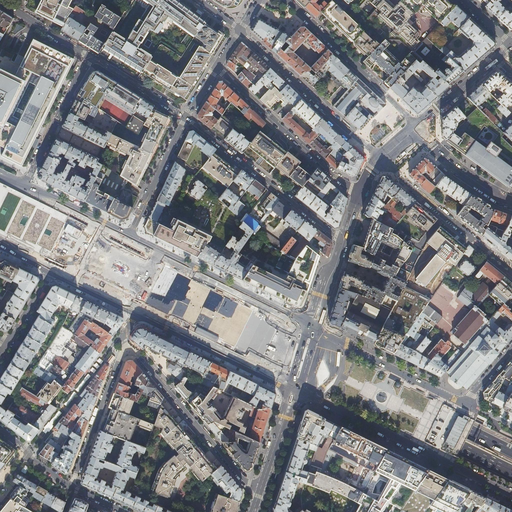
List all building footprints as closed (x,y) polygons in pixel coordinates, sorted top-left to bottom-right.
[(43,0),(41,5),(38,12),(41,13),(45,16),(58,22),(65,25),(70,17),(69,17),(74,9),(69,6),(72,0),(43,0)] [(144,0),(157,10),(147,23),(146,24),(145,23),(140,19),(126,40),(112,31),(105,43),(102,47),(111,53),(122,60),(143,72),(151,60),(153,56),(138,47),(150,28),(157,32),(158,31),(169,17),(176,23),(195,37),(206,23),(199,18),(186,9),(174,0),(144,0)] [(318,0),(311,0),(305,7),(316,17),(321,12),(328,4),(324,1),(319,6),(318,6),(318,5),(317,4),(316,4),(316,3),(318,0)] [(342,31),(353,42),(364,31),(343,11),(332,0),(328,4),(321,12),(327,17),(342,31)] [(422,8),(426,11),(431,6),(436,0),(398,0),(397,2),(398,2),(397,3),(396,3),(393,6),(386,0),(378,0),(374,5),(381,11),(377,15),(393,30),(391,31),(395,34),(398,34),(402,37),(412,27),(405,21),(409,16),(410,15),(420,5),(419,4),(420,3),(424,7),(422,8)] [(439,24),(455,7),(453,5),(452,5),(451,5),(446,0),(445,0),(436,0),(431,6),(426,11),(439,24)] [(491,0),(488,3),(485,7),(490,11),(498,19),(506,9),(507,8),(506,7),(505,8),(499,3),(501,0),(491,0)] [(511,3),(511,4),(507,8),(506,9),(498,19),(510,30),(511,30),(511,29),(511,3)] [(65,25),(62,30),(73,37),(80,41),(88,28),(73,18),(75,15),(77,17),(81,11),(83,12),(85,10),(77,5),(74,9),(69,17),(70,17),(65,25)] [(121,17),(102,5),(95,16),(114,28),(121,17)] [(426,37),(429,40),(442,25),(444,26),(449,20),(452,22),(460,29),(469,18),(464,13),(456,6),(455,7),(439,24),(426,37)] [(0,23),(0,24),(8,29),(15,18),(0,8),(0,23)] [(95,17),(89,13),(84,21),(90,25),(91,23),(95,17)] [(262,40),(266,37),(268,38),(277,28),(259,17),(251,30),(256,35),(262,40)] [(443,46),(440,50),(448,58),(456,65),(458,64),(461,66),(459,68),(465,73),(495,46),(495,42),(469,18),(460,29),(459,30),(468,39),(469,38),(470,39),(469,40),(471,42),(472,41),(473,42),(472,42),(472,45),(472,46),(469,49),(468,48),(459,56),(457,57),(451,51),(450,52),(448,50),(449,50),(446,47),(445,48),(443,46)] [(88,28),(80,41),(88,46),(90,48),(99,53),(102,47),(105,43),(93,36),(98,27),(91,23),(90,25),(88,28)] [(206,23),(195,37),(203,42),(204,43),(201,47),(212,54),(221,40),(223,36),(220,34),(217,32),(216,33),(209,28),(210,26),(208,25),(206,23)] [(324,64),(329,59),(328,59),(333,54),(305,27),(301,27),(291,36),(286,42),(290,45),(284,51),(281,48),(277,54),(280,56),(282,58),(285,61),(292,67),(295,71),(297,72),(300,76),(303,72),(305,72),(308,71),(310,72),(312,70),(316,73),(324,64)] [(412,27),(402,37),(406,42),(416,31),(412,27)] [(272,49),(276,45),(274,44),(283,32),(280,30),(277,28),(268,38),(266,37),(262,40),(265,43),(268,45),(270,47),(272,49)] [(364,31),(353,42),(355,45),(355,46),(359,50),(364,55),(365,54),(368,57),(381,44),(375,39),(373,40),(370,36),(364,31)] [(286,42),(291,36),(283,32),(274,44),(276,45),(272,49),(274,51),(277,54),(281,48),(286,42)] [(75,60),(65,55),(55,49),(41,42),(34,39),(26,56),(16,76),(0,68),(0,145),(6,148),(2,156),(25,168),(39,140),(36,138),(58,93),(68,75),(75,60)] [(389,44),(385,40),(381,44),(368,57),(363,62),(366,65),(369,67),(375,61),(379,65),(387,72),(390,75),(384,82),(390,87),(408,70),(417,60),(419,58),(413,52),(412,51),(401,63),(385,48),(389,44)] [(243,55),(248,59),(254,53),(251,50),(244,44),(242,42),(237,48),(231,56),(228,61),(227,66),(235,73),(240,67),(236,65),(239,62),(244,66),(251,72),(250,73),(248,72),(244,69),(241,72),(242,72),(246,77),(250,81),(256,76),(252,73),(257,68),(248,60),(246,61),(242,57),(243,55)] [(413,52),(419,58),(422,60),(423,59),(415,52),(423,44),(422,42),(413,52)] [(151,60),(143,72),(153,78),(164,85),(176,93),(185,98),(187,94),(194,83),(202,71),(210,59),(212,54),(201,47),(200,46),(187,66),(179,78),(175,75),(172,73),(151,60)] [(254,53),(248,59),(248,60),(257,68),(262,73),(258,77),(256,76),(250,81),(246,77),(242,82),(246,86),(249,89),(254,84),(255,85),(270,69),(265,63),(263,61),(254,53)] [(359,78),(333,54),(328,59),(329,59),(324,64),(329,69),(327,71),(333,76),(339,82),(342,85),(348,91),(359,78)] [(433,68),(432,70),(449,86),(456,80),(465,73),(459,68),(456,65),(448,58),(444,62),(445,63),(445,64),(446,65),(446,64),(448,65),(450,66),(450,68),(449,69),(448,68),(448,69),(449,70),(448,70),(447,69),(446,69),(445,69),(444,70),(445,70),(442,72),(438,68),(436,71),(433,68)] [(432,79),(426,86),(437,97),(449,86),(432,70),(422,61),(420,63),(417,60),(408,70),(412,74),(420,81),(421,82),(423,79),(415,72),(418,69),(421,71),(422,69),(432,79)] [(316,73),(313,75),(315,77),(317,79),(317,81),(312,86),(313,87),(327,71),(329,69),(324,64),(316,73)] [(282,79),(277,75),(274,72),(271,69),(270,69),(255,85),(254,84),(249,89),(255,94),(264,84),(266,86),(269,89),(260,99),(265,103),(270,108),(277,100),(278,102),(281,99),(284,96),(286,98),(285,99),(286,100),(283,103),(284,105),(286,106),(288,103),(289,101),(289,100),(295,106),(302,99),(298,94),(295,92),(292,89),(288,85),(285,82),(282,79)] [(412,74),(408,70),(390,87),(397,94),(402,99),(407,94),(409,92),(411,90),(405,84),(405,83),(404,82),(412,74)] [(81,97),(94,105),(101,92),(122,105),(124,103),(125,102),(131,91),(110,78),(99,71),(92,72),(79,95),(81,97)] [(303,72),(300,76),(305,80),(312,86),(317,81),(317,79),(315,77),(313,75),(310,72),(308,71),(305,72),(303,72)] [(242,72),(238,76),(242,82),(246,77),(242,72)] [(501,104),(511,93),(511,85),(502,76),(499,72),(496,72),(481,85),(490,92),(495,87),(496,88),(498,88),(499,89),(498,89),(499,90),(498,90),(499,91),(500,90),(502,93),(498,96),(496,94),(494,96),(492,94),(501,104)] [(386,104),(359,78),(348,91),(334,106),(340,112),(346,117),(358,103),(360,104),(362,102),(376,114),(386,104)] [(244,114),(250,108),(251,107),(223,81),(219,82),(215,88),(209,97),(206,102),(215,109),(218,111),(222,115),(222,114),(229,104),(226,102),(223,106),(224,107),(223,109),(218,105),(217,103),(222,96),(223,95),(230,102),(234,105),(237,102),(244,109),(241,112),(244,114)] [(477,107),(497,126),(500,122),(498,119),(497,119),(486,108),(484,109),(483,108),(482,107),(481,106),(479,105),(491,94),(490,92),(481,85),(475,90),(467,97),(477,107)] [(426,86),(425,86),(424,87),(425,88),(420,93),(414,87),(411,90),(409,92),(411,94),(409,96),(407,94),(402,99),(410,107),(418,114),(426,106),(437,97),(426,86)] [(144,99),(131,91),(125,102),(126,102),(136,108),(136,109),(137,109),(144,99)] [(511,106),(511,93),(501,104),(502,104),(506,109),(511,104),(511,105),(511,106)] [(47,122),(48,123),(56,106),(61,96),(60,95),(55,105),(47,122)] [(99,109),(94,105),(81,97),(79,101),(76,100),(72,107),(78,110),(76,114),(70,112),(70,113),(81,118),(85,120),(88,114),(95,117),(99,109)] [(155,106),(144,99),(137,109),(136,111),(148,118),(152,110),(155,106)] [(308,104),(302,99),(295,106),(283,119),(305,139),(310,144),(317,136),(318,135),(317,134),(313,130),(309,134),(292,118),(293,116),(293,115),(296,112),(313,128),(323,118),(318,114),(314,110),(308,104)] [(463,109),(469,104),(465,100),(459,105),(463,109)] [(215,109),(206,102),(201,109),(198,115),(198,117),(198,119),(209,127),(212,129),(212,128),(218,120),(212,115),(212,114),(212,113),(215,109)] [(124,103),(122,105),(114,119),(119,122),(126,127),(134,115),(136,111),(124,103)] [(350,123),(351,122),(354,124),(355,126),(359,129),(371,115),(366,110),(362,114),(360,112),(364,108),(360,104),(358,103),(346,117),(345,118),(347,121),(350,123)] [(508,119),(511,115),(511,114),(506,109),(502,104),(501,105),(500,103),(497,106),(497,107),(498,108),(507,117),(506,118),(508,119)] [(466,118),(456,106),(450,112),(443,118),(442,132),(442,137),(446,140),(453,133),(453,131),(454,131),(455,130),(455,128),(456,128),(456,127),(457,125),(458,123),(461,120),(463,120),(465,122),(467,120),(466,118)] [(450,144),(449,145),(457,151),(469,160),(477,166),(488,174),(490,172),(501,157),(511,142),(511,140),(510,138),(504,132),(497,126),(477,107),(472,112),(466,118),(467,120),(465,122),(453,133),(446,140),(450,144)] [(258,115),(250,108),(244,114),(244,115),(249,120),(251,118),(263,128),(263,127),(267,123),(258,115)] [(156,112),(152,110),(148,118),(145,122),(144,125),(150,127),(141,147),(112,134),(107,144),(130,155),(120,175),(123,177),(137,185),(139,181),(141,175),(145,167),(150,156),(157,142),(162,132),(166,123),(168,118),(165,116),(161,114),(156,112)] [(91,123),(89,122),(87,126),(78,121),(79,119),(80,120),(81,118),(70,113),(63,126),(63,127),(73,132),(84,137),(91,123)] [(233,129),(235,126),(222,114),(222,115),(220,117),(218,120),(212,128),(221,135),(225,139),(233,129)] [(134,115),(126,127),(138,135),(144,125),(145,122),(134,115)] [(323,118),(313,128),(312,129),(313,130),(317,134),(319,132),(323,136),(322,137),(324,140),(326,138),(328,139),(326,142),(326,143),(329,145),(333,140),(339,134),(335,130),(330,125),(327,123),(323,118)] [(112,134),(106,131),(104,135),(101,135),(101,134),(97,132),(97,131),(91,128),(93,124),(91,123),(84,137),(92,141),(105,148),(107,144),(112,134)] [(225,139),(242,154),(249,146),(251,142),(251,141),(250,142),(244,137),(245,136),(241,133),(240,134),(233,129),(225,139)] [(214,153),(216,150),(217,149),(194,131),(192,131),(190,131),(186,139),(182,148),(180,151),(178,157),(187,161),(192,149),(194,148),(195,146),(194,145),(196,144),(201,148),(199,151),(200,152),(201,151),(210,158),(214,153)] [(266,137),(259,132),(251,142),(249,146),(254,150),(268,161),(276,167),(286,154),(282,151),(278,148),(269,140),(270,140),(271,138),(270,138),(271,137),(269,136),(268,135),(267,135),(266,136),(266,137)] [(343,138),(339,134),(333,140),(335,143),(331,147),(334,149),(337,152),(339,151),(343,147),(347,142),(343,138)] [(317,136),(310,144),(326,159),(330,154),(334,149),(331,147),(329,145),(326,143),(323,146),(317,141),(319,139),(318,137),(317,136)] [(66,155),(71,144),(63,141),(58,138),(57,138),(48,156),(54,158),(55,157),(60,160),(62,157),(59,156),(60,154),(62,153),(66,155)] [(350,144),(347,142),(343,147),(345,149),(341,153),(339,151),(337,152),(341,156),(344,155),(353,148),(351,145),(350,144)] [(507,186),(508,186),(511,181),(511,167),(508,165),(511,160),(511,142),(501,157),(490,172),(494,175),(508,185),(507,186)] [(83,160),(87,152),(77,148),(71,144),(66,155),(65,157),(68,159),(69,160),(67,163),(68,164),(72,166),(74,167),(76,164),(76,162),(74,161),(75,159),(77,158),(78,159),(78,160),(80,162),(81,159),(83,160)] [(355,147),(354,148),(353,148),(344,155),(348,159),(346,162),(346,163),(341,160),(337,169),(342,170),(351,174),(353,174),(357,175),(361,167),(362,168),(364,164),(366,159),(365,158),(364,158),(365,157),(361,153),(359,150),(355,147)] [(98,162),(99,159),(91,155),(87,152),(83,160),(81,159),(80,162),(79,165),(85,168),(87,165),(95,168),(92,173),(90,172),(89,174),(90,175),(96,178),(102,165),(98,162)] [(227,163),(214,153),(210,158),(202,167),(212,175),(215,178),(227,188),(233,181),(239,173),(227,163)] [(294,158),(287,153),(286,154),(276,167),(275,167),(281,172),(289,178),(289,177),(298,165),(300,163),(294,158)] [(330,154),(326,159),(334,166),(338,162),(330,154)] [(54,158),(48,156),(39,175),(40,179),(53,185),(56,179),(58,181),(59,179),(60,179),(65,168),(63,168),(61,173),(59,172),(57,174),(55,173),(56,172),(55,171),(55,170),(57,166),(58,166),(60,160),(55,157),(54,158)] [(410,173),(410,174),(410,176),(430,193),(436,186),(445,175),(426,157),(410,173)] [(186,170),(176,162),(172,169),(165,184),(160,193),(170,202),(186,170)] [(69,193),(78,175),(75,174),(74,176),(73,175),(70,180),(66,179),(69,173),(69,172),(72,166),(68,164),(65,168),(60,179),(59,179),(58,181),(56,179),(53,185),(69,193)] [(98,189),(108,168),(102,165),(96,178),(85,201),(107,212),(114,197),(115,195),(117,190),(111,187),(108,194),(98,189)] [(304,170),(298,165),(289,177),(297,183),(302,187),(303,186),(306,182),(308,180),(311,176),(304,170)] [(318,168),(317,169),(311,176),(308,180),(315,185),(314,188),(320,193),(329,181),(330,180),(325,174),(318,168)] [(242,170),(239,173),(233,181),(236,183),(236,184),(238,186),(239,185),(246,191),(247,190),(255,179),(242,170)] [(81,199),(85,201),(96,178),(90,175),(90,176),(90,178),(91,178),(89,181),(87,181),(85,185),(87,186),(86,189),(80,187),(82,184),(83,184),(85,179),(79,176),(80,174),(79,173),(78,175),(69,193),(76,197),(81,199)] [(472,194),(445,175),(436,186),(442,190),(443,189),(446,191),(445,192),(451,196),(456,200),(457,199),(460,201),(459,202),(464,205),(472,194)] [(376,189),(373,195),(382,202),(386,193),(385,193),(386,192),(388,194),(393,197),(401,188),(385,176),(382,177),(380,180),(376,189)] [(204,184),(197,179),(194,184),(195,185),(189,193),(198,200),(205,190),(204,189),(204,188),(203,187),(202,188),(202,187),(204,184)] [(266,188),(255,179),(247,190),(253,195),(254,194),(259,198),(266,188)] [(340,191),(329,181),(320,193),(318,195),(323,198),(331,188),(337,193),(338,192),(339,194),(331,205),(334,207),(343,214),(344,208),(347,198),(340,192),(340,191)] [(302,187),(295,196),(303,202),(309,207),(317,197),(303,186),(302,187)] [(227,188),(219,198),(221,201),(223,199),(225,199),(230,203),(230,205),(228,207),(231,210),(239,200),(240,198),(227,188)] [(406,214),(416,201),(413,198),(405,192),(401,188),(393,197),(385,205),(384,204),(382,205),(400,220),(406,214)] [(107,212),(122,219),(125,218),(128,217),(138,197),(123,190),(118,200),(114,197),(107,212)] [(245,218),(243,221),(253,231),(254,232),(264,220),(266,217),(272,210),(280,200),(271,192),(267,198),(261,206),(265,209),(264,210),(264,211),(264,212),(264,213),(265,214),(259,222),(256,220),(254,223),(253,222),(253,221),(247,215),(245,218)] [(166,205),(168,206),(170,202),(160,193),(159,197),(157,200),(166,205)] [(488,224),(490,219),(492,216),(494,209),(493,208),(472,194),(464,205),(460,211),(457,215),(482,236),(487,226),(488,224)] [(382,202),(373,195),(370,201),(366,208),(366,209),(364,213),(368,217),(372,217),(373,218),(376,220),(393,228),(400,220),(382,205),(384,204),(382,202)] [(334,207),(330,212),(327,210),(329,207),(328,206),(317,197),(309,207),(321,216),(335,228),(337,227),(339,226),(339,225),(340,225),(342,221),(340,221),(342,217),(343,214),(334,207)] [(155,204),(153,209),(162,213),(166,205),(157,200),(155,204)] [(240,219),(243,221),(245,218),(239,212),(245,205),(239,200),(231,210),(236,215),(240,219)] [(299,215),(280,200),(272,210),(283,219),(283,220),(286,222),(283,225),(287,228),(290,224),(292,225),(290,227),(291,228),(292,227),(297,231),(306,220),(299,215)] [(406,214),(427,231),(438,219),(416,201),(406,214)] [(449,205),(448,207),(457,215),(460,211),(454,206),(453,208),(449,205)] [(162,213),(153,209),(150,214),(149,218),(158,222),(162,213)] [(503,212),(494,209),(492,216),(490,219),(499,222),(503,212)] [(511,215),(503,212),(499,222),(508,226),(511,215)] [(511,215),(508,226),(505,231),(503,234),(508,236),(509,237),(510,233),(510,232),(511,229),(511,215)] [(162,224),(158,222),(149,218),(144,227),(145,229),(146,231),(168,242),(181,249),(198,257),(206,244),(207,244),(209,241),(210,241),(212,236),(195,228),(182,222),(178,219),(173,230),(162,225),(162,224)] [(393,265),(399,268),(408,258),(413,250),(413,249),(413,248),(413,247),(413,246),(412,246),(404,242),(396,236),(391,233),(393,229),(375,221),(376,220),(373,218),(370,226),(364,241),(362,247),(361,249),(364,251),(372,255),(373,255),(381,239),(401,249),(393,265)] [(318,230),(306,220),(297,231),(305,237),(290,255),(296,259),(307,245),(309,242),(312,238),(314,236),(318,230)] [(253,231),(243,221),(239,227),(245,231),(245,233),(244,235),(243,235),(242,236),(241,237),(241,238),(241,239),(240,241),(238,241),(237,241),(237,240),(236,240),(237,238),(233,236),(226,246),(230,248),(231,248),(232,247),(234,248),(234,250),(229,257),(228,257),(223,254),(224,252),(222,251),(221,254),(213,264),(226,271),(239,252),(253,231)] [(259,226),(256,232),(280,250),(284,244),(259,226)] [(447,260),(455,266),(463,253),(467,248),(460,243),(453,237),(447,232),(440,226),(429,240),(427,243),(438,252),(416,278),(417,280),(416,282),(419,285),(421,283),(425,286),(445,262),(447,260)] [(487,226),(482,236),(489,242),(495,233),(487,226)] [(293,235),(295,233),(290,230),(289,231),(288,230),(283,236),(289,240),(293,235)] [(331,241),(318,230),(314,236),(319,241),(318,243),(322,247),(324,246),(322,252),(328,257),(329,254),(332,244),(332,242),(331,241)] [(495,233),(489,242),(497,248),(501,238),(495,233)] [(501,238),(497,248),(501,252),(510,259),(511,260),(511,248),(511,249),(510,248),(510,247),(508,245),(507,245),(506,245),(505,242),(508,236),(503,234),(501,238)] [(292,237),(281,251),(286,254),(297,240),(292,237)] [(198,257),(213,264),(221,254),(207,244),(206,244),(198,257)] [(402,289),(404,285),(407,281),(395,275),(399,268),(393,265),(392,264),(391,266),(383,263),(384,261),(380,258),(378,262),(368,258),(368,256),(360,253),(361,249),(362,247),(353,244),(352,248),(351,252),(350,256),(348,260),(358,264),(362,266),(366,267),(370,268),(370,267),(378,270),(377,271),(381,273),(380,274),(383,275),(385,276),(385,275),(388,277),(387,279),(386,279),(385,282),(383,285),(384,286),(382,288),(379,287),(377,286),(374,284),(374,285),(371,283),(370,284),(363,281),(364,280),(354,275),(352,274),(351,273),(345,271),(344,274),(340,287),(346,289),(349,290),(350,285),(356,288),(357,286),(364,290),(362,295),(369,297),(371,295),(377,298),(376,300),(380,302),(382,303),(385,295),(396,301),(401,293),(398,291),(398,292),(397,291),(396,292),(394,291),(394,290),(393,289),(395,285),(396,286),(397,285),(399,286),(399,287),(400,287),(400,288),(402,289)] [(285,280),(253,264),(243,279),(298,306),(306,290),(307,291),(320,255),(307,245),(296,259),(295,260),(285,280)] [(467,248),(463,253),(469,257),(475,249),(469,245),(467,248)] [(242,255),(239,252),(226,271),(243,279),(253,264),(254,263),(251,260),(248,265),(245,266),(239,262),(239,259),(242,255)] [(470,263),(465,258),(462,263),(461,262),(460,264),(460,265),(458,267),(469,276),(476,267),(470,263)] [(489,294),(503,277),(505,275),(488,260),(475,275),(477,278),(478,278),(479,278),(483,273),(489,278),(474,295),(465,287),(460,294),(477,307),(489,294)] [(13,323),(15,319),(3,312),(1,314),(0,313),(0,275),(1,274),(13,280),(17,274),(21,268),(9,262),(7,265),(5,264),(0,261),(0,328),(1,329),(3,330),(9,329),(10,328),(11,328),(12,325),(13,323)] [(14,293),(27,301),(33,291),(39,280),(39,278),(38,276),(26,270),(21,268),(17,274),(13,280),(19,283),(19,285),(14,293)] [(504,303),(511,294),(511,284),(509,282),(503,277),(489,294),(502,305),(504,303)] [(71,309),(78,296),(75,294),(63,289),(57,285),(53,286),(49,294),(41,306),(53,314),(59,304),(61,304),(71,309)] [(374,344),(393,353),(402,339),(407,333),(420,316),(434,327),(436,324),(422,312),(427,305),(431,299),(404,285),(402,289),(402,290),(401,292),(401,293),(396,301),(393,308),(391,310),(374,344)] [(331,323),(340,327),(346,315),(344,314),(349,297),(355,299),(358,293),(357,293),(351,291),(349,290),(346,289),(340,287),(338,293),(337,294),(331,313),(329,319),(330,321),(331,323)] [(21,310),(27,301),(14,293),(12,297),(11,296),(10,298),(11,299),(10,301),(8,301),(7,303),(7,304),(3,312),(15,319),(21,310)] [(357,336),(374,344),(391,310),(379,304),(380,302),(376,300),(369,297),(362,295),(358,293),(355,299),(346,315),(340,327),(357,336)] [(465,348),(487,323),(489,321),(484,316),(485,314),(477,307),(460,294),(457,298),(463,302),(462,302),(469,308),(469,307),(471,310),(455,328),(451,333),(453,335),(464,344),(463,346),(465,348)] [(87,300),(78,296),(71,309),(69,313),(77,317),(79,315),(87,300)] [(90,302),(87,300),(79,315),(84,318),(86,314),(91,317),(90,320),(93,322),(95,319),(100,307),(97,305),(90,302)] [(502,305),(491,319),(489,321),(487,323),(508,342),(511,336),(511,311),(511,312),(509,310),(510,309),(504,303),(502,305)] [(436,324),(442,316),(427,305),(422,312),(436,324)] [(53,314),(41,306),(38,311),(41,313),(39,316),(38,325),(32,327),(33,327),(28,336),(42,344),(56,321),(52,318),(51,317),(53,314)] [(106,309),(100,307),(95,319),(105,323),(111,312),(106,309)] [(123,318),(111,312),(105,323),(112,328),(109,333),(113,336),(115,333),(124,322),(123,318)] [(87,317),(85,319),(84,318),(79,315),(77,317),(68,330),(100,353),(102,350),(105,346),(109,341),(113,336),(109,333),(102,328),(93,322),(90,320),(87,317)] [(426,337),(433,327),(434,327),(420,316),(407,333),(402,339),(393,353),(407,360),(413,350),(415,350),(426,337)] [(498,353),(508,342),(487,323),(465,348),(461,352),(460,353),(445,370),(446,371),(452,376),(450,378),(460,386),(462,385),(466,388),(489,363),(498,353)] [(195,331),(217,341),(219,336),(214,334),(214,333),(197,325),(195,331)] [(68,330),(63,326),(59,332),(49,348),(48,350),(68,363),(70,364),(71,364),(72,363),(73,361),(70,359),(70,358),(73,353),(75,355),(80,347),(70,339),(71,338),(88,350),(85,354),(80,350),(76,355),(80,358),(81,357),(82,358),(76,365),(75,367),(77,368),(84,373),(86,371),(91,364),(95,359),(100,353),(68,330)] [(191,352),(150,332),(151,331),(143,327),(142,328),(138,329),(132,337),(132,341),(144,350),(146,346),(150,348),(150,349),(160,354),(161,353),(162,352),(163,353),(163,354),(162,356),(167,358),(175,362),(176,360),(177,360),(178,360),(178,361),(178,363),(180,365),(179,367),(176,365),(175,367),(171,365),(167,370),(182,382),(188,375),(191,371),(189,369),(184,367),(191,352)] [(356,392),(239,335),(236,341),(235,344),(234,345),(232,350),(348,408),(351,403),(352,401),(353,398),(354,396),(356,392)] [(25,371),(42,344),(28,336),(23,344),(22,343),(19,348),(16,354),(11,363),(25,371)] [(407,360),(424,368),(446,343),(441,339),(430,353),(428,352),(427,353),(428,354),(426,357),(423,356),(421,354),(431,341),(426,337),(415,350),(413,350),(407,360)] [(440,377),(446,371),(445,370),(460,353),(457,350),(454,353),(445,364),(440,360),(440,358),(451,346),(450,344),(451,343),(448,340),(446,343),(424,368),(440,377)] [(48,382),(51,384),(54,380),(55,380),(57,377),(62,370),(68,363),(48,350),(43,357),(38,365),(33,373),(48,382)] [(205,359),(191,352),(184,367),(189,369),(190,368),(192,369),(191,370),(194,371),(194,370),(200,373),(197,380),(201,382),(208,369),(208,370),(212,363),(211,363),(205,359)] [(139,377),(143,373),(133,361),(127,362),(119,383),(131,388),(133,383),(131,382),(132,379),(132,378),(134,376),(135,377),(135,376),(138,380),(139,377)] [(511,363),(510,362),(506,367),(502,371),(503,372),(501,375),(499,377),(497,376),(483,392),(484,395),(484,398),(492,402),(499,389),(500,387),(493,384),(495,380),(502,383),(505,378),(510,381),(508,383),(511,384),(511,363)] [(11,394),(25,371),(11,363),(6,371),(3,375),(0,380),(0,393),(6,397),(8,393),(11,394)] [(227,368),(224,367),(221,365),(220,367),(217,365),(212,363),(208,370),(208,369),(201,382),(195,393),(197,395),(203,403),(212,391),(215,384),(217,385),(222,376),(223,377),(226,370),(227,368)] [(105,364),(95,378),(103,384),(109,367),(107,365),(105,364)] [(81,377),(84,373),(77,368),(70,378),(76,383),(78,381),(81,377)] [(231,372),(226,370),(223,377),(222,376),(217,385),(215,384),(212,391),(203,403),(194,410),(207,426),(214,423),(229,429),(230,426),(225,424),(226,422),(228,422),(240,427),(238,431),(244,433),(246,427),(243,426),(244,423),(239,421),(240,419),(241,419),(245,411),(246,408),(251,411),(253,407),(248,405),(243,402),(232,397),(222,418),(216,410),(216,409),(211,403),(210,404),(209,401),(212,398),(214,399),(217,394),(216,394),(219,390),(223,393),(223,392),(227,383),(228,379),(231,372)] [(232,373),(231,372),(228,379),(227,383),(243,391),(241,397),(233,393),(231,396),(232,397),(243,402),(248,393),(254,397),(254,396),(259,386),(255,384),(250,382),(245,379),(240,377),(235,374),(232,373)] [(147,377),(143,373),(139,377),(138,380),(135,386),(137,386),(140,387),(140,388),(139,388),(137,394),(137,395),(135,396),(132,394),(130,400),(135,402),(137,402),(142,394),(149,381),(147,377)] [(188,375),(182,382),(175,388),(186,400),(195,393),(201,382),(197,380),(196,381),(188,375)] [(74,386),(76,383),(70,378),(65,383),(72,388),(74,386)] [(87,388),(85,390),(94,397),(97,398),(103,384),(95,378),(90,384),(87,388)] [(492,402),(503,407),(506,401),(511,390),(511,384),(508,383),(510,381),(505,378),(502,383),(500,387),(502,389),(506,391),(504,394),(499,391),(500,390),(499,389),(492,402)] [(61,388),(63,387),(55,380),(54,380),(51,384),(48,382),(36,396),(46,402),(49,403),(56,395),(61,388)] [(164,398),(149,381),(142,394),(152,399),(148,406),(160,409),(164,398)] [(70,391),(72,388),(65,383),(63,387),(61,388),(68,394),(70,391)] [(129,393),(131,388),(119,383),(116,391),(115,394),(130,400),(132,394),(129,393)] [(248,405),(253,407),(258,410),(262,411),(263,407),(270,410),(273,403),(276,395),(262,388),(259,386),(254,396),(254,397),(248,405)] [(42,407),(46,402),(36,396),(23,388),(22,387),(19,393),(31,401),(37,405),(37,404),(42,407)] [(82,393),(80,396),(83,399),(77,407),(84,413),(81,418),(88,422),(90,416),(93,410),(95,404),(97,398),(94,397),(85,390),(82,393)] [(511,390),(506,401),(503,407),(511,411),(511,390)] [(0,419),(8,425),(14,416),(15,414),(9,409),(7,412),(6,411),(6,410),(0,405),(0,402),(2,404),(6,397),(0,393),(0,419)] [(197,395),(195,393),(186,400),(194,410),(203,403),(197,395)] [(130,416),(135,402),(130,400),(115,394),(109,408),(112,409),(130,416)] [(164,398),(160,409),(155,425),(158,429),(157,430),(159,432),(160,432),(166,439),(165,439),(170,444),(179,454),(178,454),(179,455),(176,457),(175,456),(171,459),(167,463),(166,464),(165,465),(164,465),(164,466),(163,467),(163,468),(162,468),(162,469),(161,470),(161,471),(161,472),(158,479),(157,479),(157,480),(158,480),(153,493),(159,495),(158,497),(163,499),(163,497),(169,499),(177,478),(177,477),(177,476),(178,476),(178,475),(179,475),(179,474),(186,469),(185,468),(188,466),(190,468),(191,467),(195,472),(194,473),(195,475),(197,474),(198,475),(196,476),(198,478),(199,477),(200,478),(199,479),(200,481),(201,480),(202,480),(201,481),(202,482),(212,474),(222,466),(207,448),(196,435),(164,398)] [(51,414),(56,408),(49,403),(46,402),(42,407),(46,409),(45,411),(43,410),(42,410),(41,411),(41,412),(42,412),(43,413),(37,421),(34,419),(33,421),(31,424),(40,429),(51,414)] [(30,419),(33,421),(34,419),(37,415),(21,405),(18,410),(19,410),(18,411),(11,406),(9,409),(15,414),(17,415),(19,411),(22,412),(23,415),(21,418),(24,420),(28,422),(30,419)] [(59,423),(73,432),(77,426),(73,423),(78,417),(80,418),(79,419),(80,420),(81,418),(84,413),(77,407),(75,405),(72,409),(67,416),(65,418),(64,417),(59,423)] [(273,411),(270,410),(263,407),(262,411),(258,410),(249,438),(259,443),(262,434),(265,427),(268,428),(270,420),(273,411)] [(149,442),(155,425),(143,421),(130,416),(112,409),(111,414),(106,427),(104,432),(114,436),(126,441),(146,448),(148,444),(149,442)] [(305,413),(304,413),(302,419),(300,419),(296,431),(298,432),(297,438),(303,440),(306,441),(312,443),(326,418),(311,410),(307,412),(305,413)] [(31,440),(40,429),(31,424),(28,423),(28,424),(25,425),(14,416),(8,425),(28,440),(30,440),(31,440)] [(341,425),(332,421),(333,419),(330,418),(327,417),(327,418),(326,418),(312,443),(317,446),(323,435),(325,436),(328,438),(322,448),(327,451),(329,449),(341,425)] [(73,432),(82,438),(88,422),(81,418),(80,420),(79,422),(77,426),(73,432)] [(45,443),(47,445),(48,444),(60,452),(62,448),(64,445),(65,444),(68,439),(70,436),(73,432),(59,423),(58,424),(56,426),(53,430),(55,431),(51,436),(45,443)] [(214,423),(207,426),(211,430),(222,442),(235,442),(235,432),(229,429),(214,423)] [(354,432),(341,425),(329,449),(348,459),(374,472),(375,471),(387,448),(369,439),(361,435),(354,432)] [(97,443),(91,456),(105,461),(108,452),(111,453),(114,445),(111,444),(114,436),(104,432),(101,431),(97,443)] [(62,448),(65,450),(76,455),(82,438),(73,432),(70,436),(73,438),(72,439),(74,440),(73,441),(72,441),(71,441),(70,442),(70,443),(70,444),(70,445),(71,445),(70,447),(69,446),(69,447),(68,447),(64,445),(62,448)] [(257,451),(258,446),(259,443),(249,438),(243,436),(235,432),(235,442),(222,442),(246,472),(250,471),(257,451)] [(0,460),(4,463),(6,464),(9,460),(11,457),(14,453),(16,451),(2,440),(0,438),(0,460)] [(312,443),(306,441),(306,443),(303,442),(303,440),(297,438),(291,454),(286,471),(292,473),(293,471),(295,471),(295,474),(306,478),(309,472),(302,470),(309,448),(316,450),(317,446),(312,443)] [(144,454),(145,451),(146,448),(126,441),(116,465),(124,468),(127,469),(137,473),(139,468),(134,466),(134,465),(133,464),(132,465),(131,465),(132,463),(131,462),(131,461),(132,458),(133,458),(133,457),(132,456),(134,453),(135,453),(136,451),(138,451),(137,452),(139,453),(139,452),(144,454)] [(57,456),(60,452),(48,444),(47,445),(43,450),(42,449),(40,451),(39,452),(39,454),(40,455),(39,455),(52,464),(57,456)] [(317,446),(316,450),(312,461),(310,466),(309,472),(306,478),(305,483),(314,486),(321,489),(329,492),(330,489),(331,489),(339,492),(344,495),(349,497),(357,502),(364,490),(350,483),(349,485),(337,479),(331,476),(326,475),(316,472),(318,468),(321,469),(327,451),(322,448),(317,446)] [(429,469),(387,448),(375,471),(379,473),(378,474),(386,478),(387,477),(400,483),(391,498),(389,496),(388,495),(387,495),(385,494),(382,495),(381,495),(380,496),(378,497),(377,498),(376,501),(376,504),(376,505),(377,506),(378,508),(380,510),(381,511),(383,511),(384,511),(387,511),(390,510),(391,509),(393,506),(393,505),(393,503),(393,502),(396,496),(405,502),(407,500),(398,493),(403,485),(414,491),(429,469)] [(59,457),(57,456),(52,464),(65,474),(69,473),(74,458),(76,455),(65,450),(63,453),(62,452),(59,457)] [(130,477),(135,479),(137,473),(127,469),(126,472),(123,470),(124,468),(116,465),(105,461),(91,456),(85,473),(97,478),(101,469),(102,469),(103,469),(103,468),(104,467),(117,472),(112,485),(113,486),(117,488),(122,490),(123,490),(127,480),(128,480),(130,477)] [(26,466),(21,472),(26,475),(29,469),(26,466)] [(223,496),(240,502),(243,503),(244,499),(245,494),(242,493),(242,491),(241,489),(222,466),(212,474),(227,492),(223,496)] [(414,491),(401,509),(405,511),(424,511),(430,504),(449,479),(429,469),(414,491)] [(292,473),(286,471),(283,479),(280,488),(294,493),(297,484),(299,484),(300,481),(305,483),(306,478),(295,474),(294,474),(293,476),(292,476),(292,473)] [(106,483),(97,478),(85,473),(82,482),(83,485),(113,499),(117,488),(113,486),(112,489),(105,485),(106,483)] [(34,494),(38,487),(29,482),(21,477),(19,476),(16,479),(14,482),(21,486),(29,491),(30,492),(34,494)] [(459,484),(449,479),(430,504),(441,509),(447,511),(455,511),(472,490),(459,484)] [(25,508),(30,500),(27,498),(28,497),(28,495),(27,495),(29,491),(21,486),(16,492),(10,500),(25,508)] [(42,502),(47,493),(43,490),(38,487),(34,494),(32,496),(42,502)] [(122,490),(117,488),(113,499),(141,511),(155,511),(158,506),(149,502),(148,505),(144,502),(145,500),(130,493),(127,492),(126,494),(121,492),(122,490)] [(294,493),(280,488),(277,498),(273,508),(275,511),(293,511),(291,510),(290,510),(289,509),(289,508),(289,507),(289,506),(290,505),(291,502),(290,502),(291,498),(293,499),(295,493),(294,493)] [(455,511),(470,511),(475,506),(477,505),(479,507),(486,497),(479,494),(472,490),(455,511)] [(52,495),(47,493),(42,502),(43,502),(43,503),(42,505),(49,509),(51,507),(57,498),(56,497),(52,495)] [(240,502),(223,496),(216,494),(215,495),(216,496),(210,511),(236,511),(237,509),(238,506),(240,502)] [(487,495),(486,497),(479,507),(474,511),(480,511),(482,509),(486,511),(511,511),(511,508),(511,507),(509,507),(508,508),(504,506),(498,503),(499,502),(493,499),(487,495)] [(60,500),(57,498),(51,507),(59,511),(62,511),(66,503),(60,500)] [(86,511),(88,507),(87,503),(78,499),(74,501),(70,511),(86,511)] [(31,511),(25,508),(10,500),(5,506),(0,511),(15,511),(17,511),(18,511),(19,511),(31,511)] [(377,511),(375,511),(370,508),(371,507),(369,506),(368,507),(361,503),(355,511),(377,511)]
